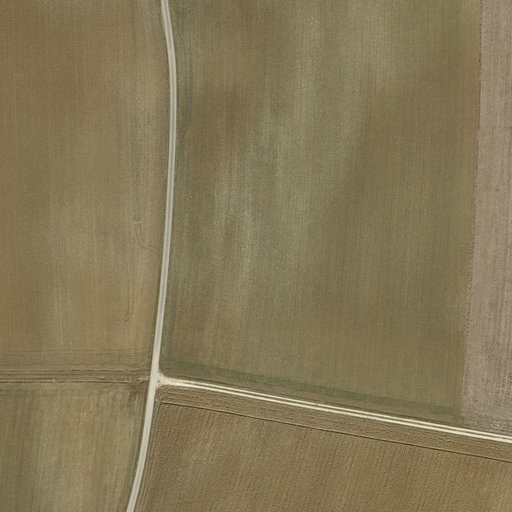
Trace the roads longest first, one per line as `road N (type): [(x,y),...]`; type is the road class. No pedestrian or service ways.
road 1 (track): [(511,439),(155,382)]
road 2 (track): [(0,376),(135,375),(155,382)]
